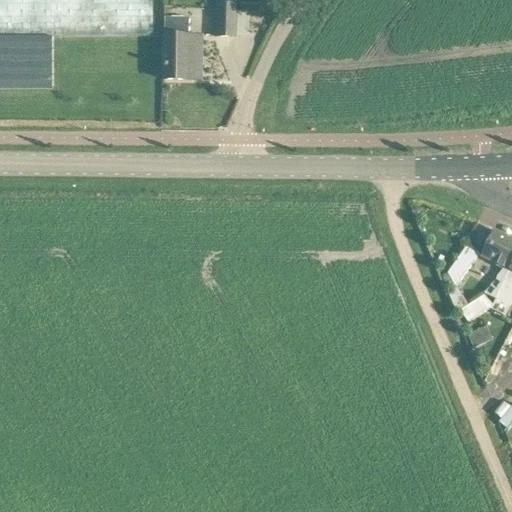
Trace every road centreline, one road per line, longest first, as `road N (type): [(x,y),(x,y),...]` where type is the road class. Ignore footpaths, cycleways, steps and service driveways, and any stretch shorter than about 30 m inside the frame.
road 1 (track): [(507,511),(387,219),(386,168)]
road 2 (tertiary): [(238,166),(479,166)]
road 3 (tertiary): [(0,165),(238,166)]
road 4 (unclassified): [(238,166),(255,73),(299,0)]
